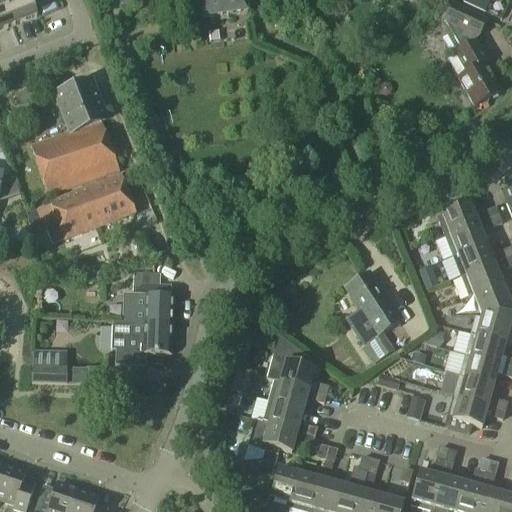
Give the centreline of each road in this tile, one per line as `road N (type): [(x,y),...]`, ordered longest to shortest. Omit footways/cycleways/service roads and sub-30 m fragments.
road 1 (residential): [(159,472),(221,300),(252,260),(290,238),(511,160)]
road 2 (residential): [(509,463),(344,420)]
road 3 (residential): [(153,487),(0,438)]
road 4 (residential): [(0,75),(88,37),(71,0)]
